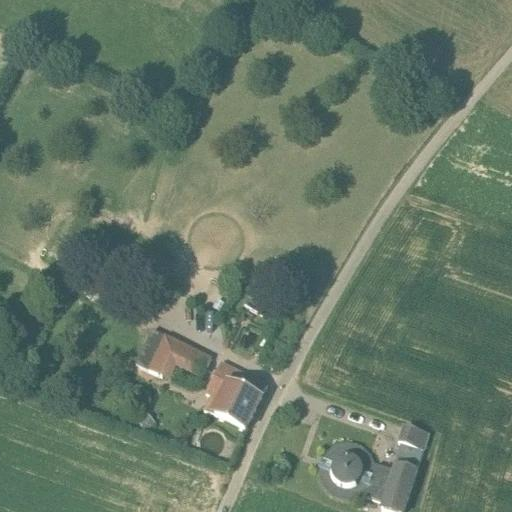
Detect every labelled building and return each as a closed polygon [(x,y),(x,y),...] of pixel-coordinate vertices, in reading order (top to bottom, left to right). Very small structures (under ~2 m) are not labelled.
[(217,300),(212,309),(220,313),(225,304),(217,300)] [(205,374),(211,360),(165,338),(152,332),(135,367),(162,379),(172,358),(205,374)] [(266,390),(263,388),(245,380),(246,378),(221,366),(215,379),(214,378),(204,397),(210,400),(203,415),(215,421),(215,419),(245,434),(262,400),(266,390)] [(155,426),(148,416),(138,424),(145,434),(155,426)] [(405,429),(399,446),(401,447),(394,466),(397,467),(395,473),(375,466),(370,457),(365,452),(361,449),(357,447),(352,446),(348,445),(344,445),(339,446),(334,448),(330,451),(327,454),(324,458),(321,457),(316,474),(318,474),(319,481),(321,487),(324,492),(328,495),(331,498),(336,501),(340,502),(344,503),(348,503),(352,503),(357,501),(362,498),(385,506),(383,511),(405,511),(428,437),(405,429)]
